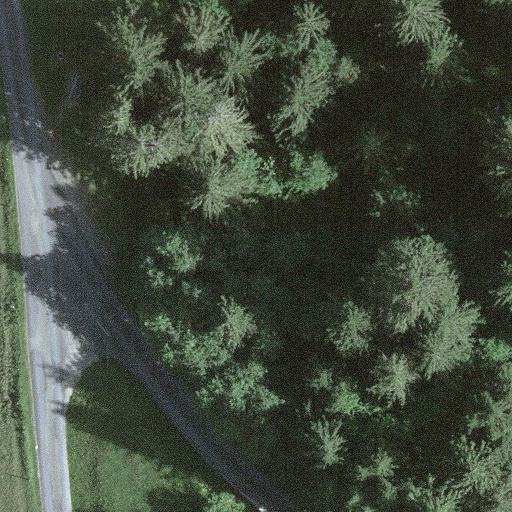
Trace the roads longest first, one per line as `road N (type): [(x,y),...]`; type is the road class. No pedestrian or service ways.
road 1 (track): [(18,0),(61,242),(70,511)]
road 2 (track): [(287,511),(162,381),(61,242)]
